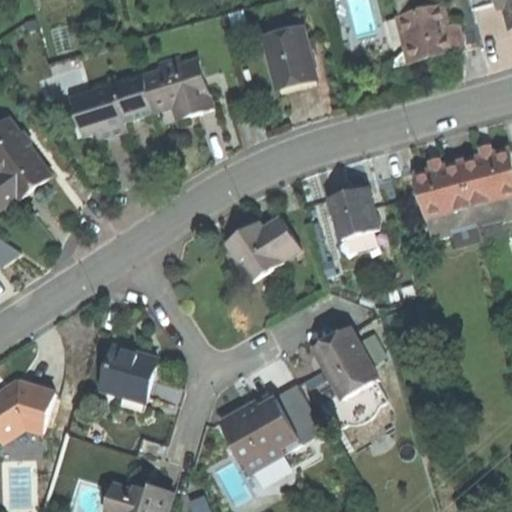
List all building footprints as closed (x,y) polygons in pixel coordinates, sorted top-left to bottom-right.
[(397,0),(402,17),(446,5),(444,0),(397,0)] [(471,0),(475,10),(502,3),(501,0),(471,0)] [(511,0),(501,0),(502,3),(507,2),(511,20),(511,0)] [(402,17),(414,64),(435,58),(467,50),(461,26),(452,28),(446,5),(402,17)] [(306,31),(270,40),(283,92),(302,87),(319,82),(306,31)] [(147,77),(158,112),(186,104),(190,118),(203,113),(216,109),(200,60),(183,66),(181,59),(162,65),(164,72),(147,77)] [(53,94),(90,80),(84,64),(47,78),(53,94)] [(158,113),(158,112),(147,77),(146,77),(113,87),(111,81),(94,86),(96,92),(74,99),(81,120),(95,124),(100,141),(116,136),(130,132),(126,119),(141,115),(142,119),(158,113)] [(9,117),(0,123),(0,170),(8,181),(0,186),(0,203),(5,209),(20,198),(22,200),(42,186),(53,177),(9,117)] [(476,207),(511,197),(511,153),(511,152),(485,159),(464,164),(476,207)] [(429,219),(476,207),(464,164),(440,171),(418,176),(429,219)] [(330,204),(341,245),(378,235),(367,193),(347,199),(330,204)] [(511,222),(511,197),(476,207),(480,225),(505,218),(506,224),(511,222)] [(455,231),(480,225),(476,207),(429,219),(435,243),(456,237),(455,231)] [(230,243),(254,283),(286,263),(285,262),(303,251),(284,219),(266,230),(264,227),(257,231),(252,235),(249,231),(230,243)] [(0,239),(0,270),(23,255),(0,239)] [(381,379),(353,329),(317,349),(333,378),(345,399),(381,379)] [(135,354),(118,348),(105,390),(126,396),(127,397),(128,392),(150,398),(161,361),(135,354)] [(77,382),(67,380),(62,399),(72,402),(77,382)] [(57,394),(17,382),(15,388),(0,397),(0,434),(6,444),(29,429),(45,434),(57,394)] [(299,388),(277,400),(303,445),(325,432),(299,388)] [(146,411),(150,398),(128,392),(127,397),(126,396),(124,404),(146,411)] [(246,412),(225,424),(253,473),(303,445),(277,400),(262,409),(259,404),(246,412)] [(141,485),(138,492),(153,497),(155,489),(141,485)] [(119,486),(110,511),(170,511),(176,495),(165,492),(155,489),(153,497),(138,492),(119,486)] [(212,511),(207,498),(193,503),(195,511),(212,511)]
